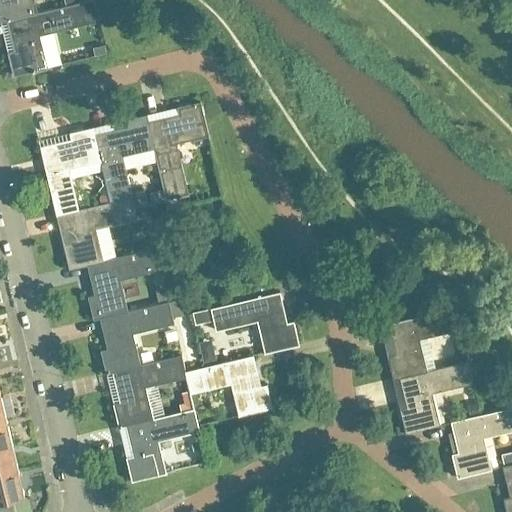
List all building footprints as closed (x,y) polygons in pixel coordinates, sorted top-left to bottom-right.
[(0,0),(0,23),(7,22),(7,21),(34,15),(34,14),(30,0),(0,0)] [(66,7),(34,14),(34,15),(7,21),(7,22),(14,51),(7,53),(13,77),(15,76),(48,69),(48,67),(46,68),(39,36),(97,22),(98,23),(99,23),(94,0),(75,5),(74,5),(66,7)] [(104,45),(92,48),(94,56),(106,53),(104,45)] [(176,108),(178,116),(148,123),(154,149),(153,149),(165,200),(189,195),(189,193),(187,193),(176,144),(206,137),(207,138),(209,137),(200,103),(176,108)] [(110,202),(131,197),(122,157),(153,149),(154,149),(148,123),(146,115),(122,121),(124,128),(95,135),(94,135),(100,162),(107,192),(109,201),(110,202)] [(68,170),(100,162),(94,135),(95,135),(93,128),(69,133),(70,140),(41,147),(41,146),(39,147),(49,186),(56,216),(63,214),(78,210),(75,201),(68,170)] [(101,194),(98,198),(100,205),(110,202),(109,201),(107,192),(101,194)] [(145,194),(132,197),(133,198),(135,207),(148,204),(145,194)] [(135,219),(135,221),(136,220),(131,199),(133,198),(132,197),(131,197),(110,202),(100,205),(78,210),(63,214),(70,243),(62,245),(68,270),(87,265),(102,261),(95,229),(135,219)] [(148,204),(136,207),(138,217),(150,214),(148,204)] [(126,312),(126,311),(118,280),(159,270),(159,271),(160,270),(155,248),(143,250),(143,251),(102,261),(87,265),(94,295),(86,296),(92,320),(99,318),(126,312)] [(279,293),(280,293),(279,292),(191,313),(194,325),(212,321),(215,331),(216,331),(216,330),(257,320),(265,352),(264,352),(264,353),(299,345),(293,321),(286,323),(279,293)] [(172,324),(173,324),(168,301),(126,311),(126,312),(99,318),(106,348),(100,350),(105,374),(113,372),(112,372),(139,366),(138,365),(131,333),(172,324)] [(425,370),(418,339),(459,329),(459,330),(460,330),(455,307),(386,323),(386,324),(387,324),(394,354),(386,356),(392,380),(399,378),(399,377),(425,371),(425,370)] [(185,377),(184,371),(180,355),(138,365),(139,366),(112,372),(113,372),(120,402),(112,404),(118,428),(125,426),(152,419),(144,387),(185,377)] [(252,356),(253,356),(253,355),(184,371),(185,377),(188,391),(189,393),(230,383),(238,415),(237,415),(237,416),(272,408),(272,406),(266,384),(260,386),(252,356)] [(472,383),(467,360),(425,370),(425,371),(399,377),(399,378),(406,408),(399,409),(404,434),(440,425),(439,424),(438,424),(431,392),(471,383),(471,384),(472,383)] [(184,404),(169,407),(171,414),(193,409),(189,393),(188,391),(181,392),(184,404)] [(477,403),(467,405),(470,417),(480,414),(478,408),(477,403)] [(451,422),(458,452),(451,454),(457,478),(492,470),(492,468),(491,469),(483,437),(511,429),(511,406),(480,414),(470,417),(450,421),(450,423),(451,422)] [(165,472),(157,442),(198,432),(198,433),(199,433),(198,426),(194,409),(193,409),(171,414),(152,419),(125,426),(132,455),(125,457),(131,481),(166,473),(165,472)] [(5,419),(0,420),(0,447),(11,445),(5,419)] [(0,474),(17,470),(11,445),(0,447),(0,474)] [(511,511),(511,463),(503,466),(503,467),(507,484),(510,497),(503,499),(505,511),(511,511)] [(17,470),(0,474),(0,501),(0,502),(12,499),(24,496),(17,470)] [(15,511),(12,499),(0,502),(2,511),(15,511)]
